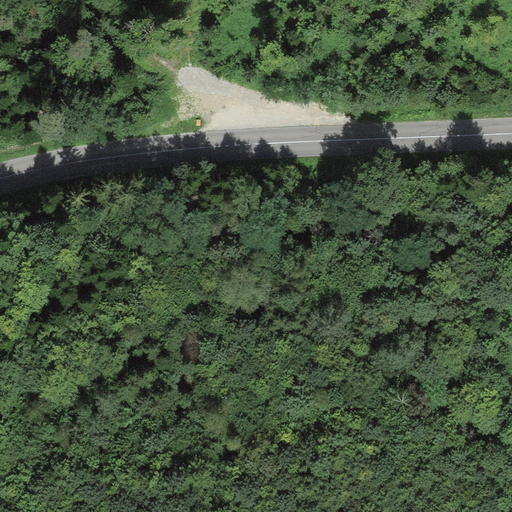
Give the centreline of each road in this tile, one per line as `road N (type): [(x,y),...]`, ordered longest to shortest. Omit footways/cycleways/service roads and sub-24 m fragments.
road 1 (track): [(3,511),(36,331),(112,234),(233,144),(182,83),(113,34),(91,0)]
road 2 (unclassified): [(511,131),(233,144),(0,178)]
